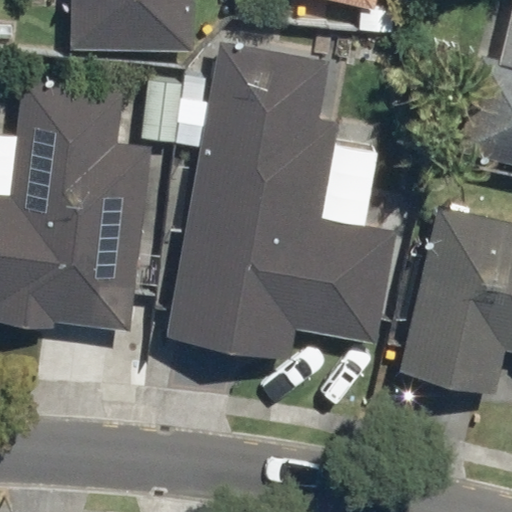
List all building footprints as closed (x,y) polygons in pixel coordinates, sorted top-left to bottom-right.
[(185,47),(185,0),(62,0),(63,47),(185,47)] [(323,0),(363,9),(365,0),(323,0)] [(471,49),(447,149),(511,163),(511,0),(501,0),(489,53),(471,49)] [(209,36),(155,334),(280,356),(285,326),(366,341),(387,227),(358,222),(372,145),(326,137),(329,117),(311,114),(321,56),(209,36)] [(0,322),(119,337),(142,142),(107,138),(113,86),(14,75),(8,131),(0,129),(0,322)] [(511,219),(427,201),(388,371),(485,393),(492,362),(511,366),(511,219)]
